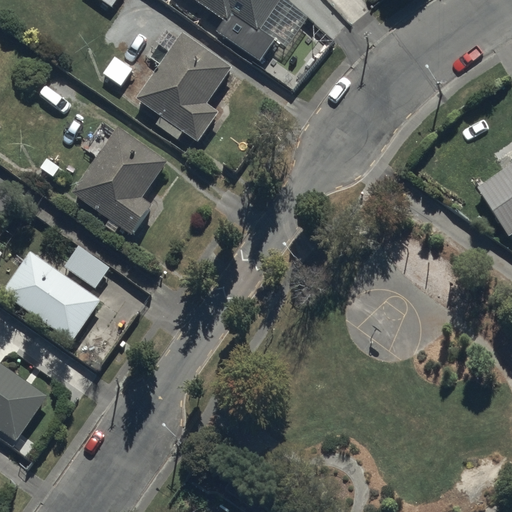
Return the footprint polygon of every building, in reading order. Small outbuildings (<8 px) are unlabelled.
[(95,0),(113,12),(120,0),(95,0)] [(187,0),(226,26),(218,38),(262,68),(279,43),(262,32),(283,0),(187,0)] [(184,40),(139,105),(190,139),(202,147),(221,119),(209,111),(234,74),(184,40)] [(104,78),(121,89),(133,72),(116,60),(104,78)] [(118,134),(74,198),(125,233),(138,241),(157,213),(144,204),(169,169),(118,134)] [(510,243),(511,241),(511,170),(477,194),(510,243)] [(65,272),(97,294),(111,273),(79,252),(65,272)] [(2,301),(73,349),(103,306),(31,257),(2,301)] [(0,366),(0,431),(20,445),(51,401),(0,366)]
